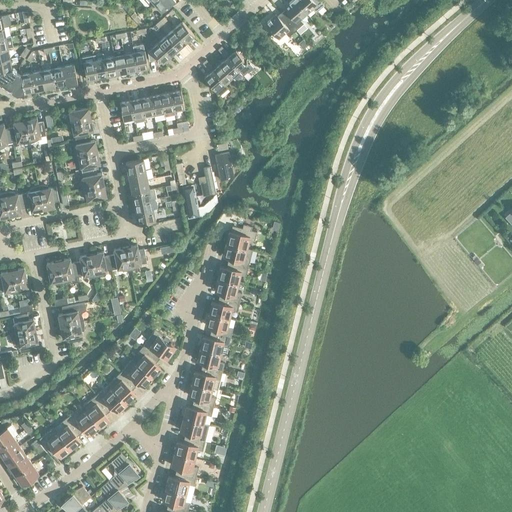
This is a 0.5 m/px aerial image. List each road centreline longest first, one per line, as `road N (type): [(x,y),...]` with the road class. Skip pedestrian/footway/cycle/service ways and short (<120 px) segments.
road 1 (secondary): [(262,511),(352,164)]
road 2 (residential): [(0,394),(49,363),(33,252)]
road 3 (residential): [(109,153),(199,130),(191,81),(181,70)]
road 4 (residential): [(178,374),(209,243)]
road 5 (residential): [(27,508),(132,427)]
road 6 (secondary): [(421,57),(369,115),(352,164)]
road 7 (secondary): [(352,164),(421,57)]
road 8 (residential): [(33,252),(125,233),(119,204)]
road 9 (residential): [(119,204),(0,234)]
